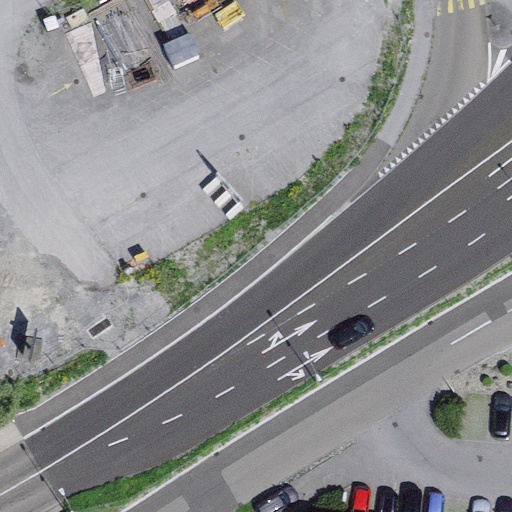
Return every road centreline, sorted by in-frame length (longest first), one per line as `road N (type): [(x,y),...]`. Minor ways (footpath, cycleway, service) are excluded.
road 1 (secondary): [(511,154),(195,385),(0,500)]
road 2 (unclassified): [(511,315),(178,511)]
